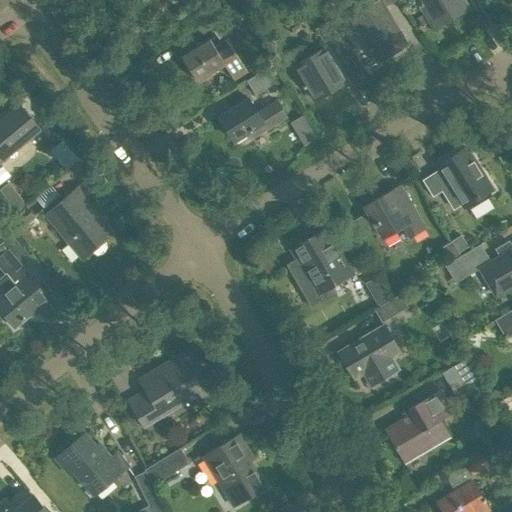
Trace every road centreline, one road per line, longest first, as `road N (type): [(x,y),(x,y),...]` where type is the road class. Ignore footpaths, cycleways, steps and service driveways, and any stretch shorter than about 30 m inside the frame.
road 1 (residential): [(197,245),(494,72)]
road 2 (residential): [(364,511),(197,245)]
road 3 (residential): [(197,245),(22,6)]
road 4 (residential): [(0,409),(197,245)]
